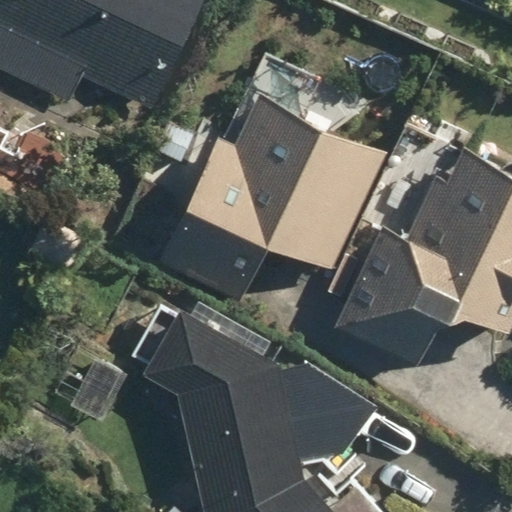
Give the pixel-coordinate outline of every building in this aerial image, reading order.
[(0,0),(0,63),(75,99),(89,69),(162,104),(212,0),(0,0)] [(257,82),(233,129),(227,141),(195,125),(168,178),(198,193),(164,260),(246,301),(279,236),(334,264),(392,150),(257,82)] [(392,219),(343,317),(433,362),(463,303),(511,327),(511,154),(466,131),(450,162),(412,143),(377,212),(392,219)] [(53,203),(28,251),(67,271),(92,224),(53,203)] [(341,495),(316,470),(313,454),(338,468),(376,396),(193,300),(174,290),(137,362),(188,389),(208,511),(397,511),(362,475),(341,495)] [(104,346),(75,399),(104,415),(133,361),(104,346)]
